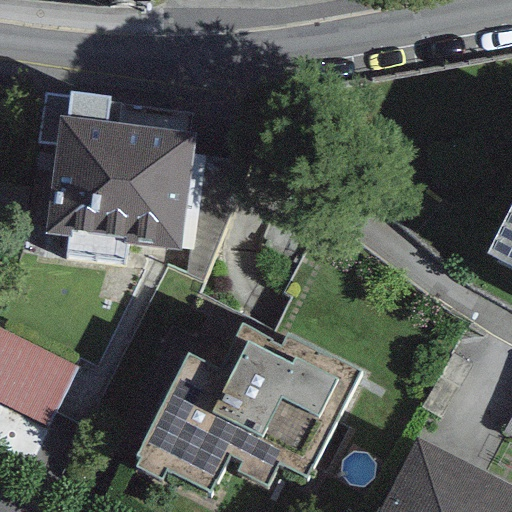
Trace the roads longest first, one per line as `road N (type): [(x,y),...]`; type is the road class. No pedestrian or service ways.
road 1 (residential): [(511,331),(292,193),(136,59)]
road 2 (residential): [(511,18),(287,58),(136,59)]
road 3 (residential): [(136,59),(0,40)]
